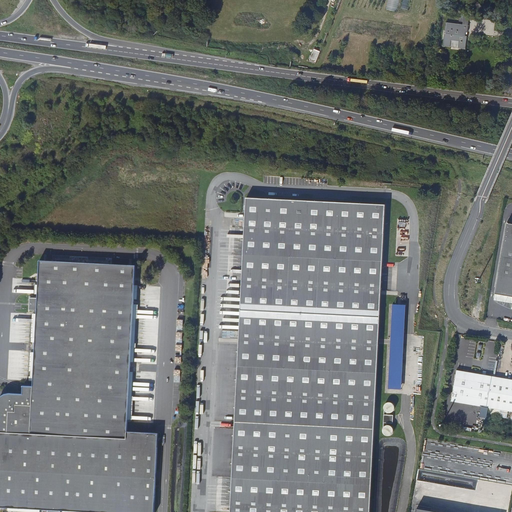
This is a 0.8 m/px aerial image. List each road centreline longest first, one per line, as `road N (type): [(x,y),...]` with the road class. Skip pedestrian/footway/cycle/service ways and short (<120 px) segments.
road 1 (trunk): [(79,65),(511,154)]
road 2 (trunk): [(511,102),(133,53)]
road 3 (unclassified): [(477,206),(450,267),(447,297),(455,321),(487,331)]
road 4 (unclassified): [(487,331),(458,317),(452,301),(455,265),(477,206)]
road 5 (trunk): [(133,53),(0,35)]
road 6 (trunk): [(0,135),(25,75),(79,65)]
